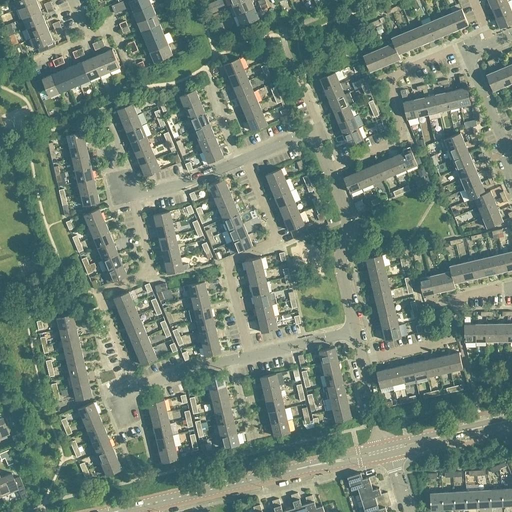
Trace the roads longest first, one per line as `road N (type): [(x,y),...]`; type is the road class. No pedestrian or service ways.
road 1 (residential): [(138,391),(95,292),(150,269),(131,197)]
road 2 (residential): [(249,355),(226,263),(277,241),(243,159)]
road 3 (residential): [(328,170),(401,139),(390,77),(453,50),(465,54)]
road 4 (tertiary): [(116,511),(294,469)]
road 5 (residential): [(354,331),(339,264),(346,220),(328,170)]
road 6 (residential): [(510,182),(507,153),(465,54)]
road 7 (residential): [(361,360),(456,338),(455,303)]
